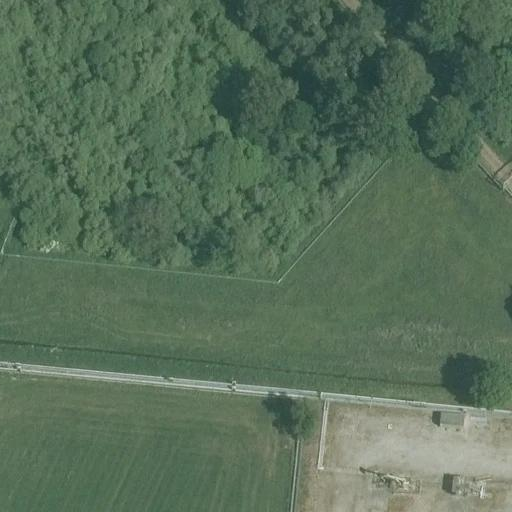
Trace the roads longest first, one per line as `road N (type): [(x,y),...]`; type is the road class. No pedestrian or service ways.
road 1 (track): [(511,405),(0,355)]
road 2 (track): [(511,184),(342,0)]
